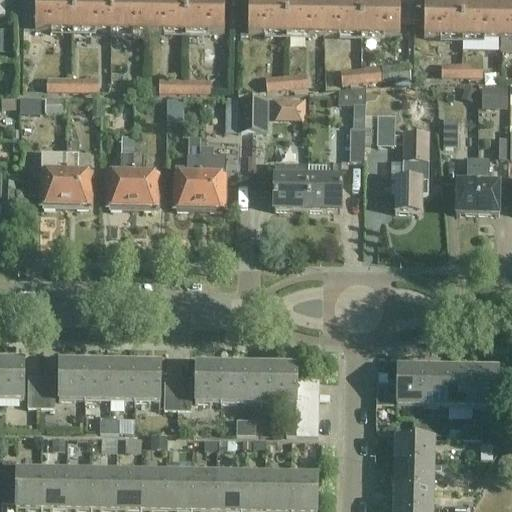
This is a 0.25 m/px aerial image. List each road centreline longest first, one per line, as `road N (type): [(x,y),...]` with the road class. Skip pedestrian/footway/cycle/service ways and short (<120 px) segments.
road 1 (tertiary): [(273,309),(0,304)]
road 2 (residential): [(352,511),(356,326)]
